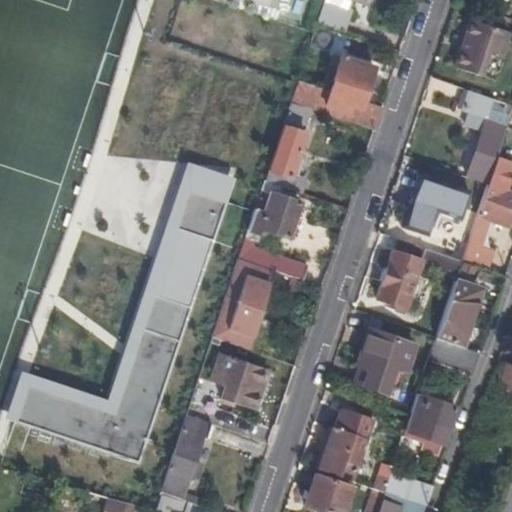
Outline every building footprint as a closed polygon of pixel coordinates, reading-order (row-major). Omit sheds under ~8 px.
[(160,0),(159,6),(172,10),(175,0),(173,0),(160,0)] [(335,30),(340,32),(348,9),(344,7),(346,0),(351,0),(364,4),(365,0),(321,0),(314,23),(335,30)] [(172,10),(159,6),(150,34),(163,39),(172,10)] [(478,75),(485,51),(499,56),(508,31),(470,18),(453,66),(478,75)] [(314,23),(308,43),(329,50),(335,30),(314,23)] [(331,84),(340,58),(333,55),(324,82),(331,84)] [(330,89),(363,100),(374,67),(341,56),(340,58),(331,84),(330,89)] [(371,128),(374,130),(382,106),(363,100),(330,89),(331,84),(324,82),(298,73),(295,82),(315,89),(309,108),(326,114),(371,128)] [(292,102),(309,108),(315,89),(295,82),(289,101),(292,102)] [(493,98),(468,90),(462,108),(471,112),(486,117),(489,109),(493,98)] [(511,107),(511,104),(493,98),(489,109),(494,111),(509,116),(511,107)] [(279,185),(301,193),(306,181),(298,177),(304,162),(295,158),(303,133),(300,131),(305,118),(322,124),(326,114),(309,108),(292,102),(289,101),(264,180),(279,185)] [(486,117),(483,125),(488,126),(494,111),(489,109),(486,117)] [(482,130),(466,175),(487,182),(506,124),(509,116),(494,111),(488,126),(483,125),(482,130)] [(466,125),(482,130),(483,125),(486,117),(471,112),(466,125)] [(141,151),(143,143),(119,134),(104,177),(129,185),(141,151)] [(161,149),(143,143),(141,151),(129,185),(146,191),(161,149)] [(176,178),(184,156),(183,156),(175,177),(176,178)] [(247,177),(184,156),(176,178),(217,192),(211,212),(190,205),(175,248),(218,262),(247,177)] [(461,260),(486,268),(490,256),(477,252),(489,218),(508,225),(511,211),(511,190),(504,188),(507,177),(494,173),(490,183),(487,182),(461,260)] [(469,191),(417,174),(400,225),(427,234),(435,209),(460,217),(469,191)] [(237,258),(245,261),(250,247),(252,241),(257,242),(259,234),(271,237),(273,232),(287,236),(291,223),(294,215),(299,202),(276,194),(279,185),(264,180),(240,248),(237,258)] [(89,220),(115,228),(122,207),(96,198),(89,220)] [(115,228),(155,242),(162,220),(122,207),(115,228)] [(301,217),(294,215),(291,223),(299,225),(301,217)] [(424,247),(396,237),(375,299),(403,308),(419,262),(424,247)] [(245,261),(271,270),(275,271),(280,257),(250,247),(245,261)] [(424,247),(419,262),(456,274),(461,260),(424,247)] [(275,271),(302,280),(307,266),(280,257),(275,271)] [(215,338),(245,349),(271,270),(245,261),(237,258),(216,321),(211,336),(215,338)] [(444,328),(441,339),(459,346),(479,290),(460,283),(449,315),(444,328)] [(443,312),(438,326),(444,328),(449,315),(443,312)] [(366,369),(360,386),(383,394),(392,366),(404,369),(412,344),(367,329),(356,365),(366,369)] [(441,339),(434,337),(428,354),(473,370),(479,353),(459,346),(441,339)] [(221,399),(250,408),(254,396),(257,398),(267,369),(219,353),(209,382),(225,387),(221,399)] [(511,364),(507,363),(495,399),(511,405),(511,364)] [(350,382),(360,386),(366,369),(356,365),(350,382)] [(416,393),(408,414),(403,430),(440,442),(453,406),(416,393)] [(330,426),(316,469),(352,481),(373,420),(341,409),(334,428),(330,426)] [(190,504),(194,505),(197,499),(183,494),(188,477),(197,479),(201,464),(193,461),(201,437),(207,439),(211,424),(184,415),(159,493),(190,504)] [(502,442),(511,445),(511,428),(508,427),(502,442)] [(304,503),(329,511),(340,511),(349,485),(315,473),(304,503)] [(377,475),(373,488),(382,491),(387,478),(377,475)] [(425,506),(431,491),(396,479),(391,494),(404,498),(425,506)] [(364,511),(375,511),(380,500),(382,491),(373,488),(364,511)] [(382,491),(380,500),(400,507),(404,498),(391,494),(382,491)] [(187,511),(190,504),(159,493),(153,510),(159,511),(187,511)] [(129,511),(132,504),(106,497),(101,511),(129,511)] [(375,511),(422,511),(425,506),(404,498),(400,507),(380,500),(375,511)]
